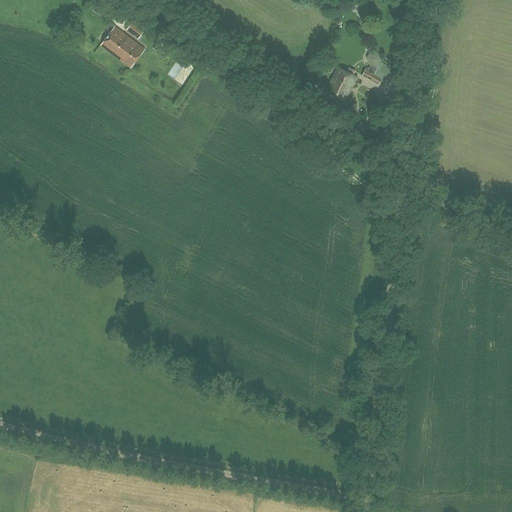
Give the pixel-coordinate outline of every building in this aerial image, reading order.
[(100,1),(93,11),(102,17),(109,8),(100,1)] [(126,31),(138,40),(145,30),(133,22),(126,31)] [(101,46),(131,68),(145,49),(115,27),(101,46)] [(159,53),(163,46),(157,43),(153,49),(159,53)] [(371,65),(369,69),(367,68),(362,76),(379,86),(384,78),(391,66),(381,61),(382,60),(381,54),(376,52),(370,53),(367,58),(369,64),(371,65)] [(345,100),(357,75),(338,65),(326,90),(345,100)]
